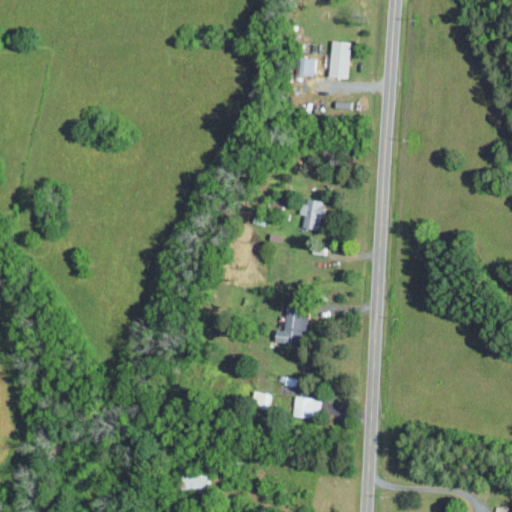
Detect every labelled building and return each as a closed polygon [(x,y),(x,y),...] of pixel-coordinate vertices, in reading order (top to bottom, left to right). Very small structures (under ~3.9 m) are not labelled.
[(346,77),(347,41),(328,40),(327,76),(346,77)] [(313,58),(298,57),(297,73),(312,74),(313,58)] [(302,213),(299,225),(315,228),(322,200),(302,196),(298,212),(302,213)] [(302,332),(301,311),(281,311),(282,328),(271,328),(271,341),(287,340),(287,333),(302,332)] [(266,407),(268,392),(251,389),(248,403),(266,407)] [(289,413),(314,418),(318,399),(292,394),(289,413)]
